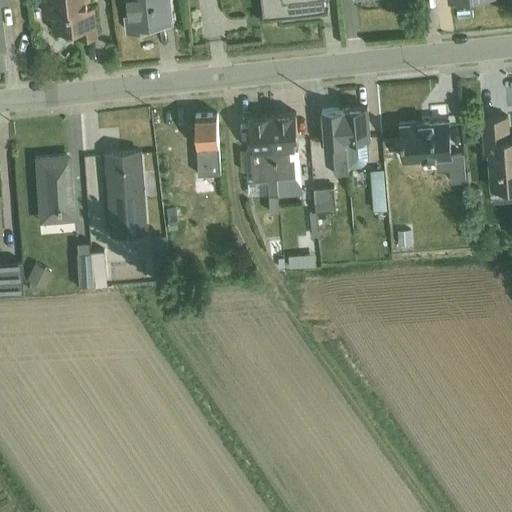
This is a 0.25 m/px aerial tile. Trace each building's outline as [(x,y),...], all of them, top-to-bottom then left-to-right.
[(0,0),(0,48),(5,48),(0,10),(0,2),(12,0),(11,0),(0,0)] [(43,0),(45,12),(52,11),(53,29),(79,26),(80,36),(99,34),(95,4),(89,4),(87,0),(43,0)] [(128,0),(129,11),(124,12),(126,30),(159,27),(158,23),(174,21),(172,0),(128,0)] [(264,0),(266,14),(264,15),(259,15),(260,17),(281,15),(281,11),(294,10),(294,13),(329,9),(329,7),(327,8),(326,0),(264,0)] [(344,106),(349,165),(361,164),(368,158),(367,137),(372,136),(369,104),(344,106)] [(349,165),(344,106),(322,108),(324,123),(321,124),(322,143),(334,142),(336,171),(350,171),(349,165)] [(219,109),(196,111),(200,172),(222,170),(219,109)] [(271,112),(277,191),(278,193),(303,192),(297,110),(271,112)] [(277,191),(271,112),(249,114),(253,177),(269,176),(270,192),(277,191)] [(509,114),(482,115),(484,151),(488,151),(491,187),(493,187),(493,195),(511,193),(511,135),(510,135),(509,114)] [(450,116),(400,120),(403,159),(436,157),(436,169),(451,168),(451,180),(467,178),(464,151),(453,151),(450,116)] [(143,146),(105,150),(111,233),(149,230),(143,146)] [(72,150),(34,153),(38,220),(77,217),(72,150)] [(385,166),(371,167),(374,208),(387,207),(385,166)] [(335,184),(315,186),(317,216),(327,216),(327,208),(337,207),(335,184)] [(317,209),(310,210),(312,235),(318,234),(317,209)] [(412,228),(398,228),(399,242),(412,242),(412,228)] [(167,233),(151,235),(156,268),(169,266),(167,233)] [(95,284),(92,248),(91,248),(90,239),(76,241),(78,286),(95,284)] [(281,239),(269,239),(271,256),(283,256),(281,239)] [(92,248),(95,284),(108,283),(105,247),(92,248)] [(0,290),(22,289),(20,257),(0,258),(0,290)] [(34,259),(26,276),(44,284),(52,268),(34,259)]
